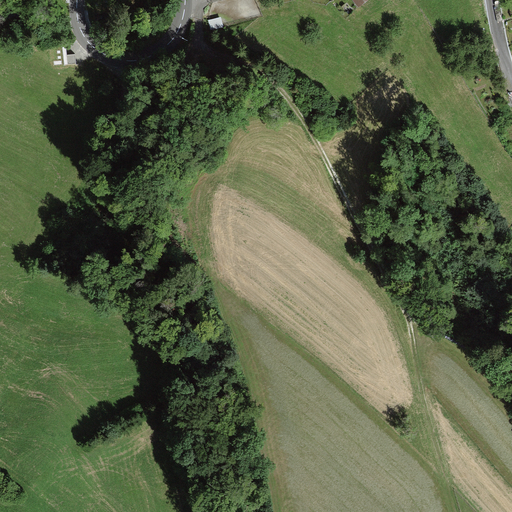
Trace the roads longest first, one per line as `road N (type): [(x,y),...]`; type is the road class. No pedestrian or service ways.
road 1 (track): [(456,511),(403,312),(315,139),(275,84),(210,47),(196,29)]
road 2 (track): [(196,29),(159,149),(157,206),(222,313),(247,384),(274,511)]
road 3 (tertiary): [(75,0),(82,35),(123,60),(164,48),(185,0)]
